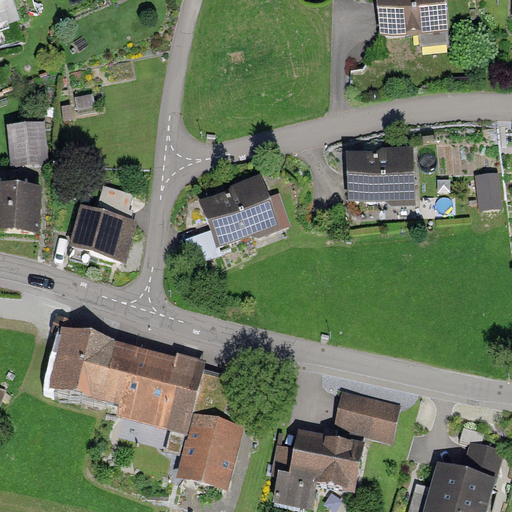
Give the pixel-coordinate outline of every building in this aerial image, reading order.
[(18,0),(0,0),(0,38),(28,29),(18,0)] [(442,0),(378,0),(383,39),(446,33),(442,0)] [(51,131),(16,133),(18,168),(53,166),(51,131)] [(412,154),(349,157),(351,205),(414,202),(412,154)] [(260,183),(200,206),(210,230),(218,251),(278,227),(260,183)] [(0,240),(46,241),(46,194),(0,193),(0,240)] [(140,225),(89,214),(80,254),(131,265),(140,225)] [(218,251),(210,230),(186,239),(197,265),(220,256),(218,251)] [(221,427),(231,385),(66,344),(54,391),(123,409),(121,418),(194,437),(184,475),(225,486),(239,432),(221,427)] [(398,411),(347,399),(340,431),(391,442),(398,411)] [(316,487),(355,495),(364,448),(300,436),(291,482),(280,480),(276,503),(312,510),(316,487)] [(428,511),(487,511),(503,455),(473,447),(465,476),(440,470),(428,511)]
